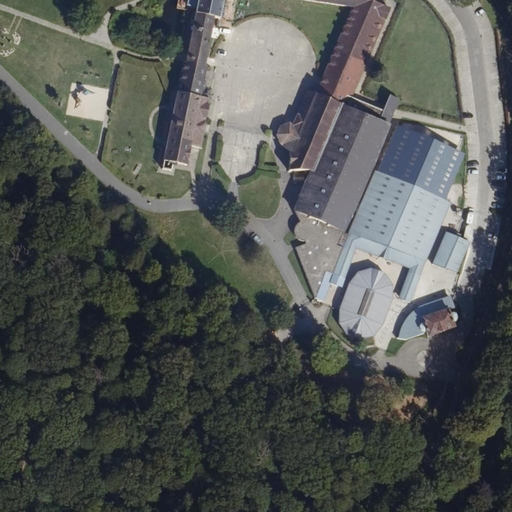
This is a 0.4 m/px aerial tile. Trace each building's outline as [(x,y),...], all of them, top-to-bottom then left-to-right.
[(355,9),(389,24),(397,6),(392,0),(188,0),(187,7),(192,9),(200,10),(193,48),(212,52),(218,19),(226,21),(229,0),(289,0),(348,10),(355,9)] [(389,24),(355,9),(324,79),(341,86),(358,94),(389,24)] [(190,63),(209,67),(212,52),(193,48),(190,63)] [(209,67),(190,63),(188,63),(166,163),(191,168),(194,148),(206,150),(207,139),(208,137),(199,135),(201,125),(209,128),(209,124),(208,121),(209,116),(213,99),(206,97),(212,67),(209,67)] [(324,79),(318,95),(346,106),(353,108),(356,100),(358,94),(341,86),(324,79)] [(331,285),(350,233),(376,172),(395,126),(353,108),(346,106),(318,95),(316,100),(311,118),(308,125),(302,123),(278,130),(277,135),(279,145),(283,147),(292,154),(289,172),(312,175),(296,213),(301,223),(298,225),(296,228),(295,231),(295,234),(296,237),(299,241),(304,242),(308,242),(310,247),(298,249),(319,301),(325,302),(331,285)] [(396,110),(400,100),(390,96),(385,106),(396,110)] [(199,135),(208,137),(209,128),(201,125),(199,135)] [(395,126),(376,172),(449,202),(467,156),(395,126)] [(449,202),(376,172),(350,233),(427,263),(454,204),(449,202)] [(413,303),(427,263),(350,233),(331,285),(344,289),(358,250),(411,270),(401,299),(413,303)] [(448,233),(434,265),(461,274),(472,243),(468,242),(448,233)] [(360,274),(351,285),(342,310),(341,324),(350,336),(364,341),(376,338),(385,328),(395,301),(395,286),(388,275),(374,270),(360,274)] [(428,316),(430,322),(428,324),(427,325),(427,329),(431,332),(435,332),(436,337),(447,333),(461,327),(459,323),(462,317),(462,314),(455,312),(453,306),(428,316)]
